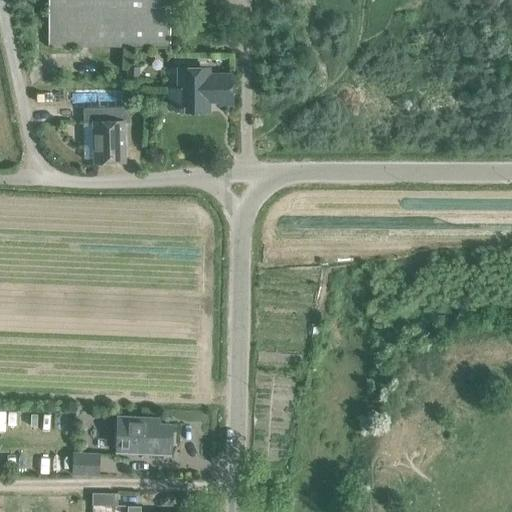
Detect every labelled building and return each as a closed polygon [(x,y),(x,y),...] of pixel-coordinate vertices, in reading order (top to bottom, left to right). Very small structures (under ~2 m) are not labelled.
[(48,0),(48,46),(169,46),(168,0),(48,0)] [(128,66),(128,80),(139,80),(139,66),(128,66)] [(231,105),(231,70),(230,70),(230,75),(207,75),(207,70),(179,70),(179,90),(169,90),(169,108),(179,107),(179,110),(207,110),(207,102),(220,102),(220,105),(231,105)] [(93,122),(94,162),(124,161),(123,123),(129,123),(128,107),(82,108),(83,123),(93,122)] [(156,453),(170,453),(171,425),(144,424),(144,419),(117,417),(116,451),(153,453),(153,454),(156,455),(156,453)] [(97,475),(98,455),(98,454),(73,453),(72,474),(97,475)] [(92,491),(92,503),(117,503),(118,491),(92,491)]
